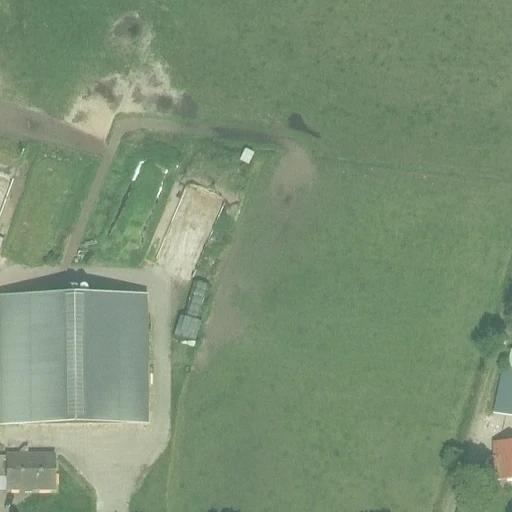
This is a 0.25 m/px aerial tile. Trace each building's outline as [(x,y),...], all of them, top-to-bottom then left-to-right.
[(140,260),(177,175),(146,162),(110,246),(140,260)] [(2,299),(3,427),(143,426),(141,297),(2,299)] [(511,373),(504,372),(503,372),(494,414),(511,417),(511,373)] [(487,459),(487,481),(511,481),(511,444),(493,444),(493,459),(487,459)] [(0,478),(6,478),(6,491),(54,491),(54,456),(6,456),(6,459),(0,458),(0,478)]
